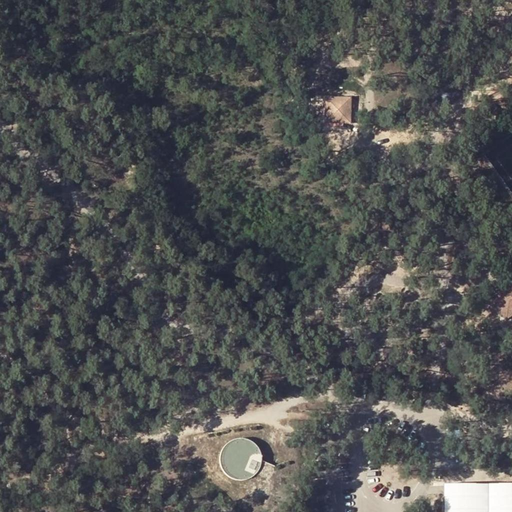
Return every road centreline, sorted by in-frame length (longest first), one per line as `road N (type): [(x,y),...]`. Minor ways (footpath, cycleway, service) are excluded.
road 1 (unclassified): [(0,124),(101,212),(144,273),(157,319),(176,331),(244,338),(355,401),(429,414)]
road 2 (track): [(0,482),(94,447),(266,412),(324,386)]
road 3 (track): [(448,287),(372,279),(355,288),(346,318),(355,332),(386,340),(451,314)]
road 4 (track): [(429,414),(452,307),(438,253)]
